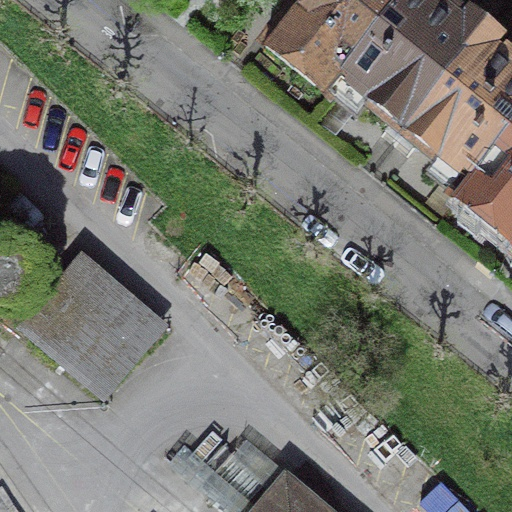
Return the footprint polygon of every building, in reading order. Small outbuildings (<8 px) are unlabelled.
[(329,97),(407,0),(303,0),(266,47),(329,97)] [(483,37),(436,0),(407,0),(329,97),(331,99),(342,86),(373,111),(404,136),(483,37)] [(511,132),(511,60),(483,37),(404,136),(435,161),(466,186),(455,199),(457,201),(511,132)] [(511,132),(457,201),(511,244),(511,132)] [(0,312),(6,314),(25,309),(39,296),(44,278),(39,259),(26,246),(8,240),(0,242),(0,312)] [(22,329),(104,399),(163,329),(125,299),(80,259),(22,329)] [(108,409),(228,511),(237,511),(282,461),(228,415),(155,353),(108,409)] [(322,511),(286,481),(260,511),(322,511)]
